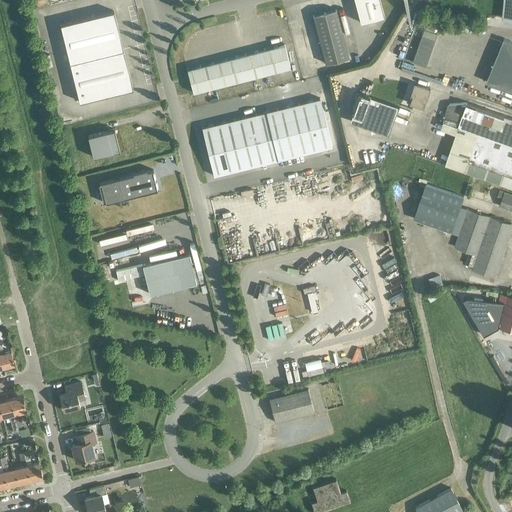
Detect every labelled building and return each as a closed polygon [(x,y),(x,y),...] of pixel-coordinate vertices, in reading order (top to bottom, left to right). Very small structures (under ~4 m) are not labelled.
[(384,16),(379,0),(354,0),(360,22),(384,16)] [(511,0),(504,0),(502,19),(511,19),(511,0)] [(336,9),(312,15),(325,63),(348,57),(336,9)] [(133,88),(113,11),(60,24),(79,101),(133,88)] [(425,66),(437,33),(423,29),(412,62),(425,66)] [(511,42),(504,39),(486,82),(511,92),(511,42)] [(187,69),(193,92),(290,67),(284,44),(187,69)] [(421,107),(428,87),(412,82),(405,101),(421,107)] [(390,127),(397,106),(359,93),(352,114),(390,127)] [(320,98),(309,100),(315,125),(326,122),(320,98)] [(298,103),(304,127),(315,125),(309,100),(298,103)] [(511,187),(511,118),(465,102),(449,104),(443,122),(476,133),(463,170),(511,187)] [(298,103),(287,106),(293,130),(299,154),(310,151),(304,127),(298,103)] [(287,106),(277,108),(283,133),(293,130),(287,106)] [(277,108),(266,111),(272,135),(283,133),(277,108)] [(266,111),(255,114),(261,138),(272,135),(266,111)] [(244,116),(250,141),(261,138),(255,114),(244,116)] [(244,116),(234,119),(240,143),(250,141),(244,116)] [(223,122),(229,146),(240,143),(234,119),(223,122)] [(201,127),(207,151),(229,146),(223,122),(201,127)] [(326,122),(315,125),(321,149),(332,146),(326,122)] [(304,127),(310,151),(321,149),(315,125),(304,127)] [(119,150),(114,129),(88,135),(93,157),(119,150)] [(293,130),(283,133),(272,135),(278,159),(299,154),(293,130)] [(272,135),(261,138),(267,162),(278,159),(272,135)] [(261,138),(250,141),(256,165),(267,162),(261,138)] [(250,141),(240,143),(246,167),(256,165),(250,141)] [(240,143),(229,146),(235,170),(246,167),(240,143)] [(207,151),(213,175),(235,170),(229,146),(207,151)] [(158,189),(153,169),(99,182),(104,202),(158,189)] [(458,236),(468,209),(460,206),(463,197),(426,184),(413,221),(458,236)] [(490,185),(487,197),(495,199),(499,188),(490,185)] [(511,209),(511,194),(499,190),(497,198),(501,200),(499,205),(511,209)] [(511,224),(490,217),(472,269),(496,277),(511,229),(511,224)] [(196,282),(189,253),(142,264),(149,293),(196,282)] [(439,275),(431,278),(435,288),(443,285),(439,275)] [(317,310),(313,291),(307,293),(311,312),(317,310)] [(467,297),(464,299),(484,335),(499,327),(511,330),(511,296),(500,293),(499,300),(499,301),(467,297)] [(1,346),(0,346),(0,358),(2,367),(14,364),(11,350),(3,352),(1,346)] [(85,398),(81,381),(64,385),(66,393),(59,394),(63,409),(80,405),(78,399),(85,398)] [(269,398),(275,422),(314,412),(308,388),(269,398)] [(15,416),(17,426),(22,425),(20,418),(21,418),(19,412),(26,410),(22,395),(10,398),(15,416)] [(15,416),(10,398),(0,400),(0,406),(2,416),(9,415),(13,432),(18,430),(17,426),(15,416)] [(96,442),(93,432),(93,430),(73,435),(75,443),(72,444),(75,460),(94,456),(91,443),(96,442)] [(23,452),(25,459),(26,465),(30,480),(42,477),(38,462),(31,463),(28,451),(23,452)] [(0,457),(0,458),(1,464),(3,470),(6,486),(18,483),(14,467),(8,469),(5,456),(0,457)] [(26,465),(14,467),(18,483),(30,480),(26,465)] [(138,476),(127,478),(129,486),(140,483),(138,476)] [(316,500),(310,502),(313,511),(316,511),(350,501),(346,490),(340,492),(336,479),(312,487),(316,500)] [(88,511),(102,511),(105,511),(101,494),(106,493),(104,484),(89,488),(91,496),(85,497),(88,511)] [(464,511),(463,509),(462,510),(450,488),(415,507),(417,511),(464,511)]
